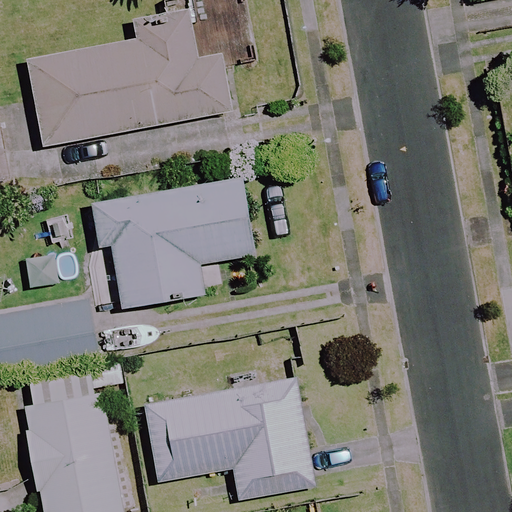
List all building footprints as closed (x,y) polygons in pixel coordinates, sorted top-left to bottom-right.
[(198,47),(189,2),(127,13),(133,44),(24,64),(40,149),(227,114),(214,45),(198,47)] [(251,256),(239,182),(91,207),(97,248),(111,245),(122,309),(202,296),(197,265),(251,256)] [(0,376),(22,373),(95,361),(85,300),(0,313),(0,376)] [(95,361),(22,373),(44,511),(135,511),(119,409),(104,412),(101,391),(121,388),(116,358),(95,361)] [(312,488),(293,381),(144,408),(158,483),(234,470),(240,501),(312,488)]
